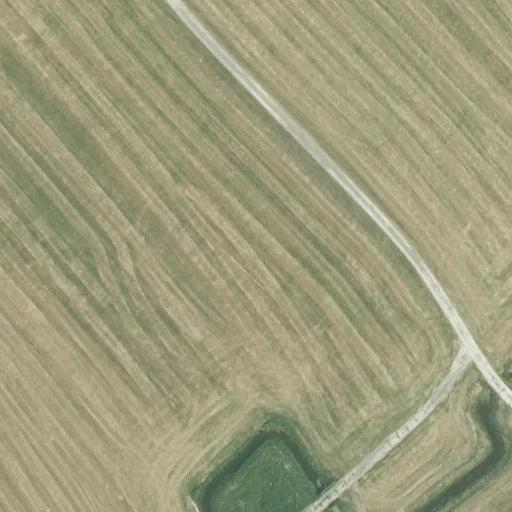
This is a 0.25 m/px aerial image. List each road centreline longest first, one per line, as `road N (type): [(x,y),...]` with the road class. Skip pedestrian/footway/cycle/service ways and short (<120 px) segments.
road 1 (track): [(173,0),(409,252),(485,371),(511,399)]
road 2 (track): [(470,345),(416,421),(311,511)]
